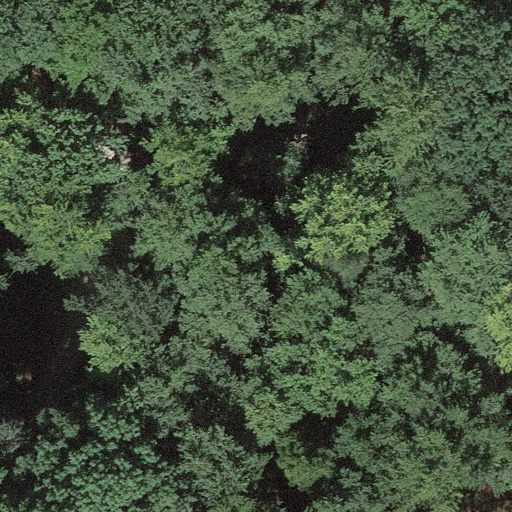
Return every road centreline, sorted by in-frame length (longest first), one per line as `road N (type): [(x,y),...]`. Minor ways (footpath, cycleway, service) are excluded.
road 1 (track): [(48,0),(120,227),(226,0)]
road 2 (track): [(120,227),(44,359),(0,479)]
